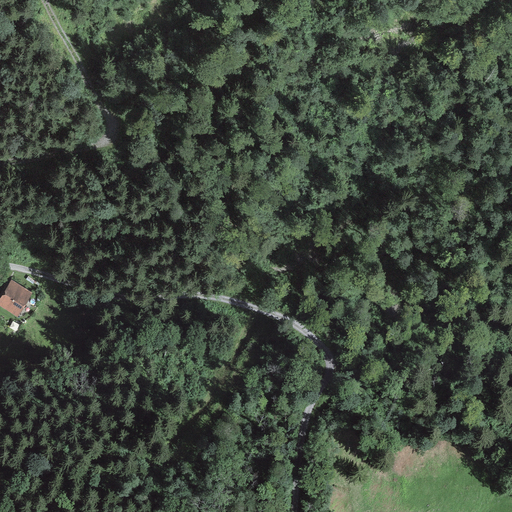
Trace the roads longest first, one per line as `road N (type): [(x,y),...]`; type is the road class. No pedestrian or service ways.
road 1 (track): [(0,264),(127,298),(217,297),(311,336),(330,370),(302,428),(292,511)]
road 2 (track): [(0,167),(48,151),(102,151),(118,131),(96,63),(56,0)]
